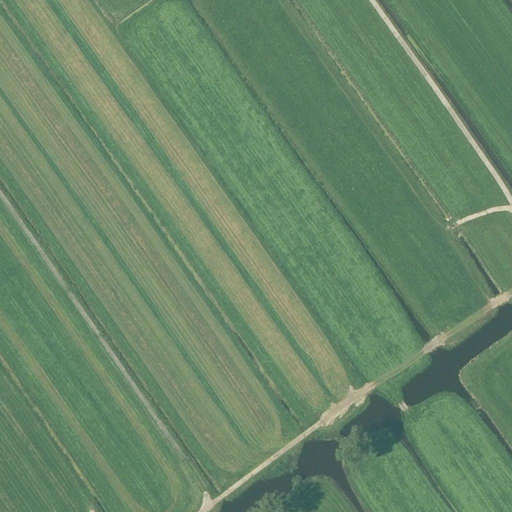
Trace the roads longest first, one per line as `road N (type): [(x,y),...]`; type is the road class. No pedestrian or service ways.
road 1 (track): [(199,511),(511,294)]
road 2 (track): [(212,503),(0,202)]
road 3 (track): [(511,205),(371,0)]
